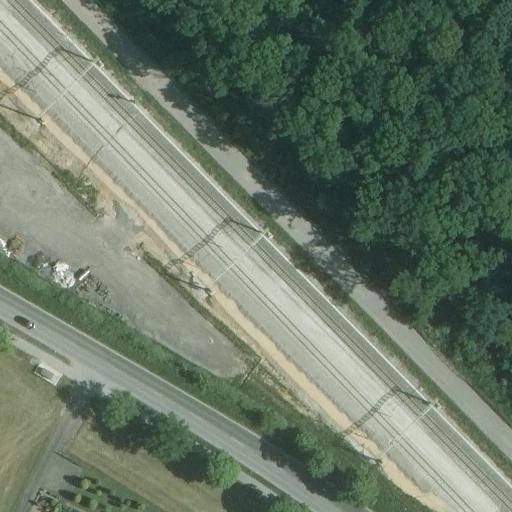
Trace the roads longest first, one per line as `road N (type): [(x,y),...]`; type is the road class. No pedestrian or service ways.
road 1 (residential): [(81,0),(511,443)]
road 2 (secondary): [(338,511),(247,447),(0,303)]
